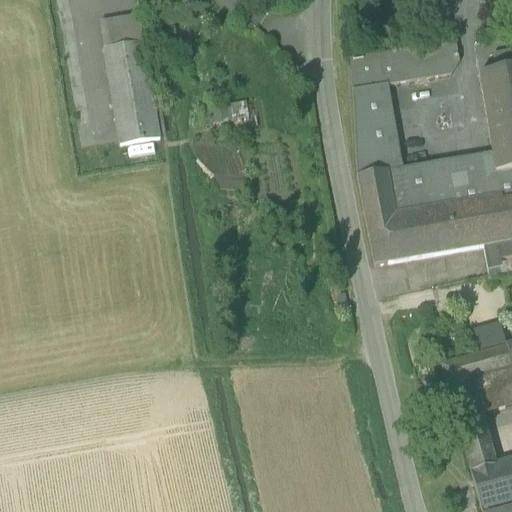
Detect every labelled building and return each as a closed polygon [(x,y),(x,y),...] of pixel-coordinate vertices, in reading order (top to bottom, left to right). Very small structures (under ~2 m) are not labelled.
[(55,0),(0,0),(0,12),(26,163),(82,153),(55,0)] [(0,12),(0,79),(15,165),(26,163),(0,12)] [(98,25),(103,53),(142,46),(137,18),(98,25)] [(374,270),(483,250),(511,245),(511,173),(495,176),(492,157),(402,172),(387,89),(451,78),(459,65),(455,44),(350,63),(356,180),(374,270)] [(119,147),(120,148),(123,147),(158,141),(142,46),(103,53),(119,147)] [(511,72),(508,54),(492,57),(496,75),(511,72)] [(511,173),(511,71),(511,72),(496,75),(478,78),(492,157),(495,176),(511,173)] [(0,167),(15,165),(0,79),(0,167)] [(246,103),(202,111),(205,127),(249,119),(246,103)] [(119,147),(82,153),(26,163),(15,165),(0,167),(0,188),(18,185),(30,183),(86,174),(96,172),(126,167),(123,147),(120,148),(119,147)] [(126,167),(96,172),(127,353),(183,344),(152,163),(126,167)] [(96,172),(86,174),(117,355),(127,353),(96,172)] [(86,174),(30,183),(61,364),(117,355),(86,174)] [(30,183),(18,185),(49,367),(61,364),(30,183)] [(0,374),(49,367),(18,185),(0,188),(0,374)] [(511,260),(511,245),(483,250),(487,266),(498,263),(499,264),(511,260)] [(486,357),(508,350),(500,325),(479,331),(486,357)] [(473,384),(511,372),(511,365),(508,350),(486,357),(467,362),(473,384)] [(441,369),(457,425),(482,418),(482,417),(473,384),(467,362),(441,369)] [(511,408),(511,372),(473,384),(482,417),(511,408)] [(457,425),(461,439),(486,433),(482,418),(457,425)] [(496,468),(486,433),(461,439),(471,475),(496,468)] [(511,463),(496,468),(471,475),(480,511),(487,511),(511,505),(511,463)]
